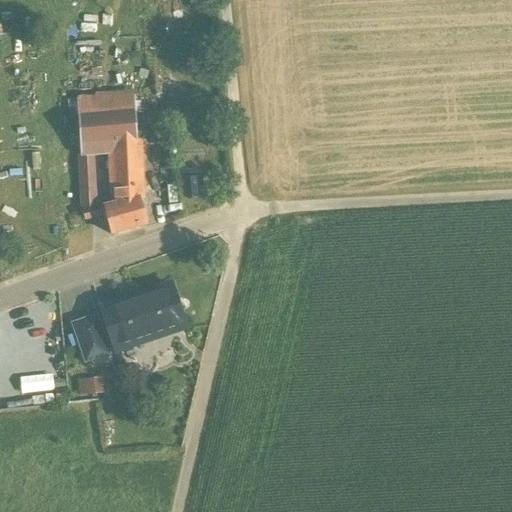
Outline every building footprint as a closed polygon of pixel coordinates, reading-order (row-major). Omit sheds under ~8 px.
[(133,97),(76,100),(78,120),(134,115),(133,97)] [(134,115),(78,120),(80,156),(92,156),(97,155),(97,146),(111,145),(136,143),(134,115)] [(136,143),(111,145),(112,154),(137,152),(136,143)] [(137,152),(112,154),(114,188),(141,187),(139,152),(137,152)] [(92,156),(80,156),(83,218),(92,216),(94,190),(92,156)] [(141,187),(114,188),(115,208),(106,210),(113,236),(112,236),(112,237),(143,228),(137,202),(142,201),(141,187)] [(133,305),(102,316),(115,354),(135,347),(133,342),(182,325),(184,331),(185,330),(170,287),(131,300),(133,305)] [(96,318),(72,326),(85,364),(109,356),(96,318)] [(101,382),(85,384),(86,396),(87,396),(102,394),(101,382)]
